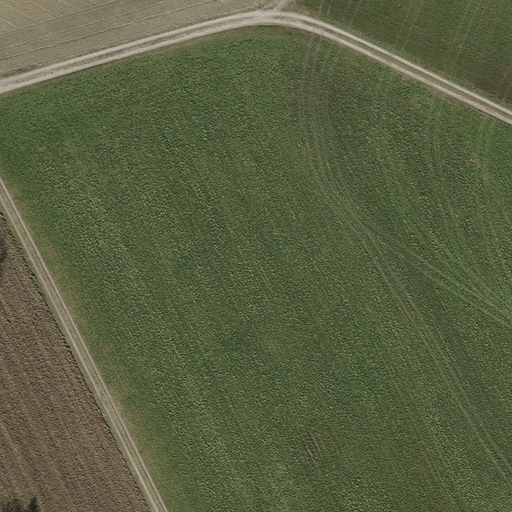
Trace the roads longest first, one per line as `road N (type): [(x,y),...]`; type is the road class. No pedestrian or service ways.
road 1 (track): [(0,191),(159,511)]
road 2 (track): [(278,19),(0,91)]
road 3 (track): [(511,121),(278,19)]
